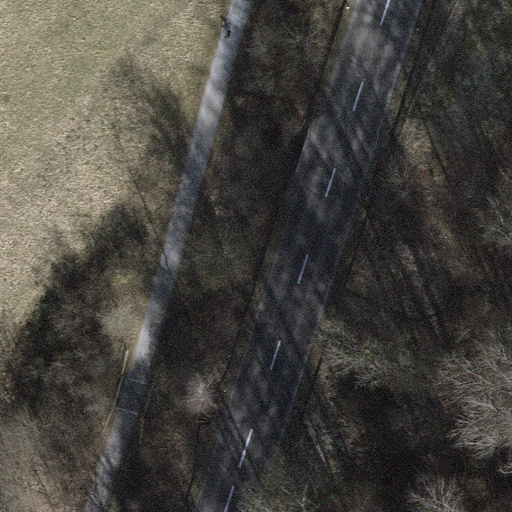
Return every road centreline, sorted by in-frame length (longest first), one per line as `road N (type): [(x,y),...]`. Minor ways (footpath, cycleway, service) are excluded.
road 1 (secondary): [(390,0),(227,511)]
road 2 (track): [(93,511),(245,0)]
